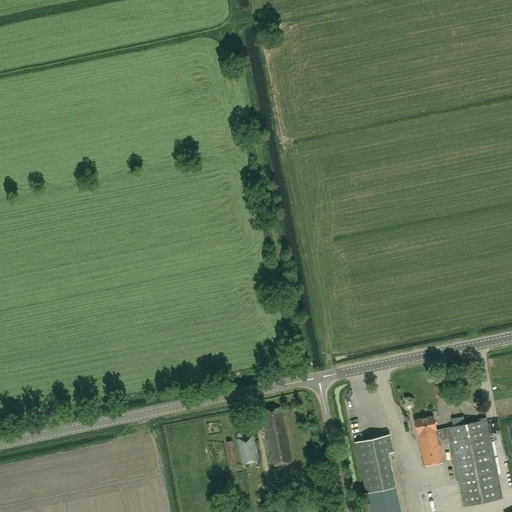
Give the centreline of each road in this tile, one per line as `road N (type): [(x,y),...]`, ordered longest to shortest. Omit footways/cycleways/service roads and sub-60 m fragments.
road 1 (tertiary): [(0,445),(319,379)]
road 2 (tertiary): [(319,379),(511,339)]
road 3 (unclassified): [(346,511),(319,379)]
